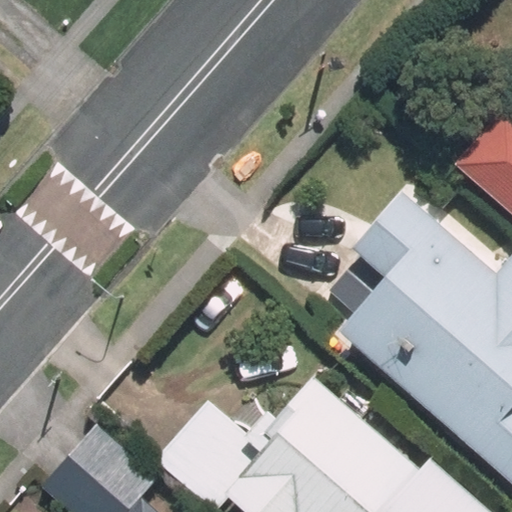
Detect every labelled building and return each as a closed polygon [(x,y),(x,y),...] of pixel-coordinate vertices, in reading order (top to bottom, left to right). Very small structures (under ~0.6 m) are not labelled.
[(511,117),(501,108),(451,166),(511,218),(511,117)] [(353,315),(335,337),(511,488),(511,255),(510,254),(491,276),(397,196),(349,251),(358,259),(329,294),(353,315)] [(498,511),(435,455),(419,473),(313,378),(275,420),(268,413),(248,436),(209,402),(156,461),(212,511),(217,511),(227,502),(238,511),(498,511)] [(156,480),(98,430),(45,491),(69,511),(128,511),(139,500),(156,480)] [(152,511),(139,500),(128,511),(152,511)]
